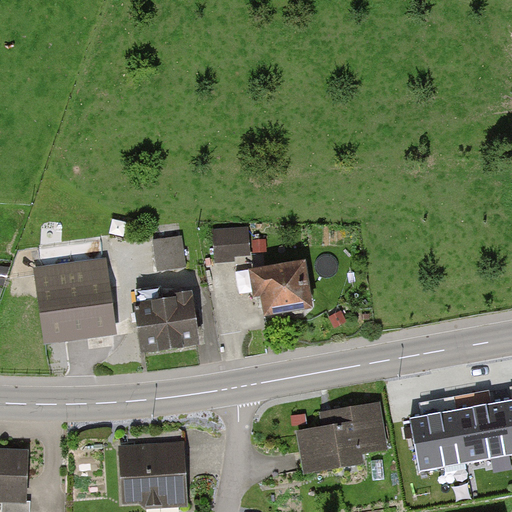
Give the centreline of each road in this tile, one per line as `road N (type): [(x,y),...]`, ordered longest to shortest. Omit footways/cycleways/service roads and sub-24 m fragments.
road 1 (tertiary): [(511,338),(235,388)]
road 2 (tertiary): [(235,388),(101,404),(0,402)]
road 3 (residential): [(235,388),(240,436),(227,511)]
